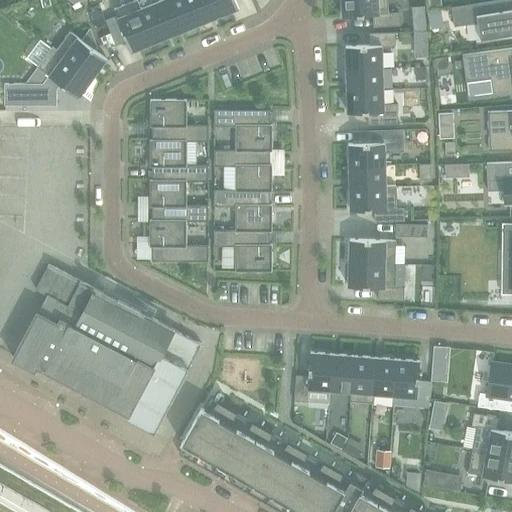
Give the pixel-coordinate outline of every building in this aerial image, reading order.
[(135,0),(134,0),(114,9),(116,15),(127,41),(131,51),(152,42),(139,9),(135,0)] [(139,9),(152,42),(173,34),(160,0),(139,9)] [(184,0),(160,0),(173,34),(195,25),(184,0)] [(208,0),(184,0),(195,25),(216,17),(208,0)] [(235,0),(208,0),(216,17),(238,7),(235,0)] [(399,25),(398,11),(388,12),(386,0),(340,0),(342,16),(372,14),(373,27),(399,25)] [(501,0),(489,0),(452,6),(455,26),(480,22),(483,42),(511,37),(511,12),(504,14),(502,1),(501,0)] [(440,11),(426,13),(429,28),(442,26),(440,11)] [(116,15),(104,20),(115,45),(127,41),(116,15)] [(69,31),(56,50),(93,77),(106,59),(69,31)] [(382,45),(395,45),(395,31),(369,32),(369,45),(345,45),(346,68),(382,67),(382,45)] [(25,83),(4,83),(4,105),(56,105),(56,89),(60,83),(78,96),(92,78),(55,50),(55,49),(52,47),(37,66),(49,74),(42,83),(25,83)] [(238,57),(245,73),(266,64),(259,47),(238,57)] [(511,48),(463,56),(467,81),(491,78),(494,95),(511,92),(511,48)] [(446,55),(433,56),(435,73),(448,71),(446,55)] [(423,66),(415,66),(415,77),(423,77),(423,66)] [(383,90),(382,67),(346,68),(346,92),(383,90)] [(367,124),(397,123),(397,103),(383,103),(383,90),(346,92),(347,112),(367,111),(367,124)] [(185,99),(148,99),(148,126),(151,126),(150,139),(185,139),(185,141),(207,141),(207,124),(185,124),(185,99)] [(270,109),(213,109),(213,125),(235,126),(235,149),(235,150),(269,151),(272,151),(272,123),(270,123),(270,109)] [(511,109),(487,111),(489,150),(511,149),(511,109)] [(452,113),(437,114),(438,138),(453,138),(452,113)] [(372,130),(372,142),(348,143),(348,165),(386,164),(386,150),(403,149),(402,129),(372,130)] [(185,164),(185,141),(185,139),(150,139),(148,139),(148,166),(150,166),(150,179),(185,179),(185,181),(207,181),(207,164),(185,164)] [(213,165),(235,165),(235,189),(235,191),(269,191),(272,191),(272,163),(269,163),(269,151),(235,150),(235,149),(213,149),(213,165)] [(511,161),(486,162),(487,190),(504,189),(505,203),(511,203),(511,161)] [(419,179),(431,179),(431,163),(418,163),(419,179)] [(455,163),(444,164),(444,176),(456,176),(455,163)] [(349,187),(387,186),(386,164),(348,165),(349,187)] [(148,206),(150,206),(150,219),(185,219),(185,221),(207,221),(207,204),(185,204),(185,181),(185,179),(150,179),(148,179),(148,206)] [(350,210),(379,209),(380,221),(406,220),(405,207),(397,207),(397,186),(387,186),(349,187),(350,210)] [(133,214),(144,214),(145,190),(134,189),(133,214)] [(213,189),(213,205),(235,205),(235,229),(235,231),(269,231),(271,231),(272,203),(269,203),(269,191),(235,191),(235,189),(213,189)] [(206,261),(206,244),(185,244),(185,221),(185,219),(150,219),(148,219),(148,246),(150,246),(150,261),(206,261)] [(395,225),(395,238),(425,239),(425,226),(395,225)] [(271,243),(269,243),(269,231),(235,231),(235,229),(213,228),(213,245),(235,245),(235,271),(271,271),(271,243)] [(349,250),(348,262),(364,263),(394,263),(395,240),(356,239),(349,238),(349,250)] [(348,262),(348,286),(378,287),(377,299),(403,300),(403,287),(394,287),(394,278),(394,264),(348,262)] [(47,263),(46,265),(35,288),(46,294),(38,312),(37,311),(13,358),(34,369),(35,365),(127,412),(125,416),(154,431),(200,340),(47,263)] [(434,345),(433,362),(448,363),(449,349),(449,346),(434,345)] [(295,374),(293,400),(307,401),(328,403),(329,389),(332,353),(310,351),(308,375),(296,374),(295,374)] [(332,353),(329,389),(351,391),(354,355),(332,353)] [(351,391),(350,401),(371,402),(372,393),(375,357),(354,355),(351,391)] [(375,357),(372,393),(373,393),(394,395),(397,358),(375,357)] [(394,395),(393,403),(416,405),(431,406),(433,383),(418,382),(419,360),(397,358),(394,395)] [(479,392),(477,405),(511,410),(511,364),(491,362),(487,393),(479,392)] [(331,511),(351,479),(351,478),(211,397),(204,409),(201,408),(181,443),(184,445),(179,453),(280,511),(331,511)] [(473,412),(471,425),(476,426),(472,449),(511,456),(511,431),(496,429),(499,417),(473,412)] [(371,444),(371,462),(388,462),(388,444),(371,444)] [(511,456),(472,449),(468,472),(511,480),(511,456)] [(403,478),(416,479),(418,453),(405,452),(403,478)] [(423,465),(422,478),(449,481),(451,469),(423,465)] [(351,479),(331,511),(348,511),(362,486),(351,479)] [(422,511),(366,480),(362,486),(348,511),(422,511)]
